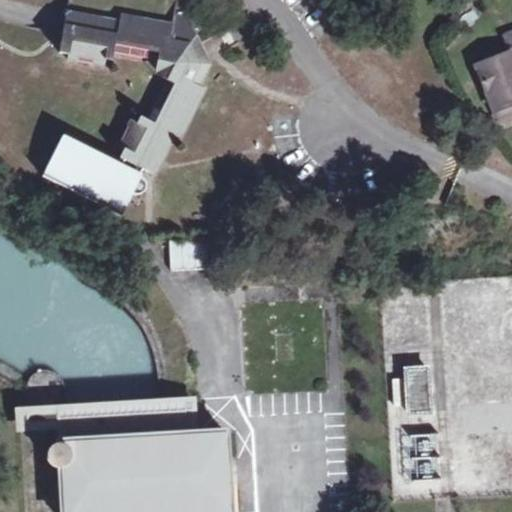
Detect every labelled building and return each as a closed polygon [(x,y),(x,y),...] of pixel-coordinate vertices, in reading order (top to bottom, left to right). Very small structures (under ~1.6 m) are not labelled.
[(103,36),(50,26),(43,67),(49,68),(48,75),(84,81),(86,75),(95,75),(97,68),(149,79),(153,91),(140,122),(132,120),(127,131),(120,128),(109,153),(116,156),(112,165),(118,168),(115,175),(57,149),(39,189),(115,223),(125,201),(128,202),(129,203),(130,203),(131,203),(132,203),(133,203),(134,203),(135,203),(135,202),(136,202),(137,202),(137,201),(138,201),(139,201),(139,200),(140,200),(140,199),(140,198),(141,198),(141,197),(142,197),(141,196),(141,195),(141,194),(142,194),(142,193),(141,192),(141,191),(141,190),(141,189),(140,189),(140,188),(139,187),(138,187),(138,186),(137,186),(136,186),(136,185),(132,184),(136,176),(148,181),(168,138),(173,141),(192,95),(184,90),(195,67),(173,24),(162,21),(159,28),(165,31),(161,39),(105,30),(103,36)] [(498,52),(462,68),(484,115),(511,103),(511,84),(507,70),(511,67),(511,27),(491,36),(498,52)] [(168,239),(168,270),(205,270),(205,238),(168,239)] [(426,368),(404,369),(408,416),(429,414),(426,368)] [(186,438),(184,412),(58,421),(60,449),(53,457),(53,469),(62,478),(64,511),(227,511),(221,436),(186,438)] [(441,482),(437,430),(406,432),(410,484),(441,482)]
